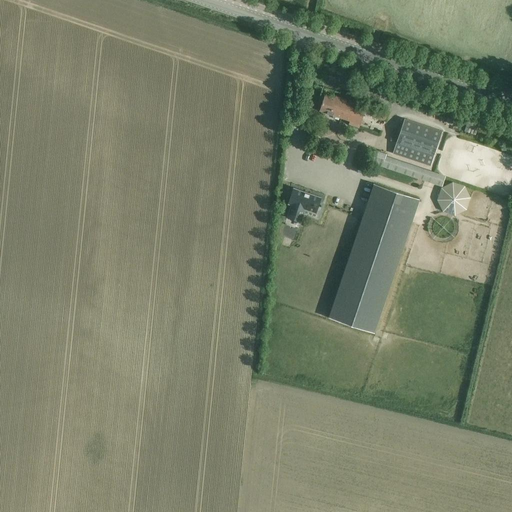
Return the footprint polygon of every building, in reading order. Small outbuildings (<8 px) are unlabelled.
[(335,98),(325,94),(319,111),(350,121),(349,124),(359,127),(366,106),(336,96),(335,98)] [(385,121),(387,113),(376,109),(373,117),(385,121)] [(404,118),(401,128),(392,153),(430,166),(442,132),(404,118)] [(375,149),(370,162),(441,187),(445,176),(386,155),(386,153),(375,149)] [(444,205),(465,212),(467,205),(473,208),(481,184),(455,175),(444,205)] [(328,317),(374,333),(419,199),(373,183),(328,317)] [(287,217),(288,218),(288,217),(300,221),(300,222),(301,222),(303,214),(305,209),(318,214),(317,218),(318,218),(321,207),(320,209),(317,208),(318,206),(320,198),(321,198),(321,197),(296,189),(293,188),(293,189),(296,190),(294,197),(291,196),(289,203),(288,203),(288,204),(291,205),(287,217)] [(337,216),(334,223),(349,228),(352,221),(337,216)]
